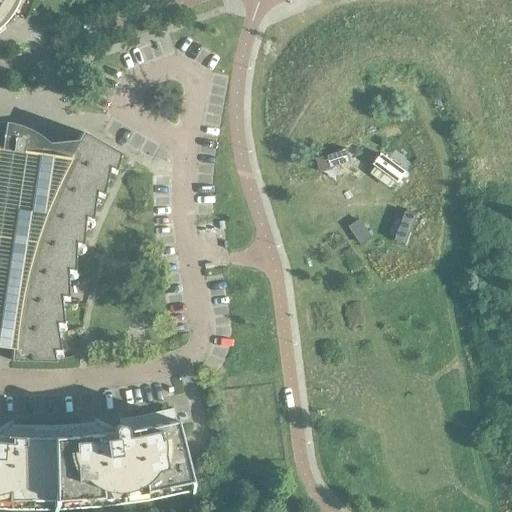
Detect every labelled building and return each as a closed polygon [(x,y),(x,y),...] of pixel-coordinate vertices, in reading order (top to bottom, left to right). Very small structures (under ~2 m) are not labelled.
[(0,0),(0,27),(1,27),(4,23),(6,21),(9,17),(12,13),(15,9),(17,4),(18,0),(0,0)] [(11,124),(5,123),(1,150),(21,153),(18,175),(23,175),(20,194),(46,205),(42,213),(33,242),(24,271),(18,300),(14,330),(11,361),(55,362),(52,349),(60,349),(55,322),(63,323),(60,295),(68,296),(66,268),(74,270),(74,254),(81,256),(82,256),(83,229),(90,231),(94,204),(100,206),(101,206),(106,179),(112,182),(120,153),(82,132),(77,141),(49,144),(47,142),(45,140),(40,137),(38,135),(33,133),(29,130),(24,128),(16,125),(11,124)] [(317,159),(322,172),(354,161),(350,148),(317,159)] [(381,155),(374,166),(402,186),(409,175),(381,155)] [(405,212),(395,241),(407,245),(417,216),(405,212)] [(350,255),(343,232),(333,235),(340,258),(350,255)] [(233,371),(234,381),(259,378),(258,368),(233,371)] [(114,431),(114,433),(115,438),(108,439),(108,435),(106,430),(101,426),(96,426),(95,423),(54,426),(12,426),(12,428),(7,429),(3,433),(1,438),(0,442),(0,510),(10,511),(55,511),(54,511),(58,511),(103,508),(149,502),(192,492),(193,496),(196,496),(174,409),(134,418),(120,420),(121,425),(119,426),(117,426),(116,427),(115,428),(115,430),(114,431)]
